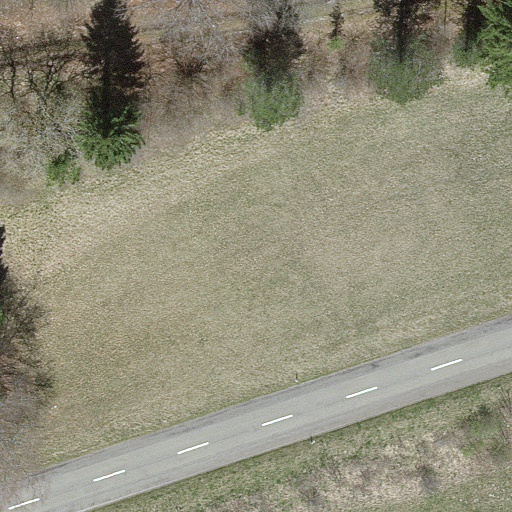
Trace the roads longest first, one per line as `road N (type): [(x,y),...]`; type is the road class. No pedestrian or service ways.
road 1 (tertiary): [(0,510),(511,342)]
road 2 (track): [(385,0),(129,44),(0,57)]
